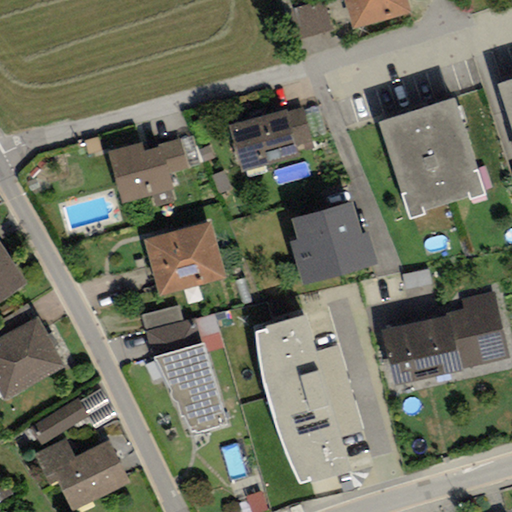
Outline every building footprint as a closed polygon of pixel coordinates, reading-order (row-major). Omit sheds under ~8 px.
[(323,0),(290,10),(299,40),(332,30),(323,0)] [(408,0),(345,0),(354,28),(411,11),(408,0)] [(511,78),(497,84),(511,128),(511,78)] [(453,98),(378,122),(409,218),(425,213),(424,209),(468,194),(469,198),(484,193),(453,98)] [(287,114),(296,147),(313,143),(302,109),(287,114)] [(228,126),(242,173),(299,156),(296,147),(287,114),(286,110),(228,126)] [(108,152),(121,203),(173,190),(168,174),(186,169),(179,140),(158,145),(158,148),(144,152),(141,143),(108,152)] [(291,243),(303,285),(375,263),(366,233),(361,235),(352,203),(292,221),(298,241),(291,243)] [(144,240),(159,296),(226,278),(211,222),(144,240)] [(0,245),(0,302),(27,285),(0,245)] [(461,369),(510,359),(502,329),(494,293),(462,300),(464,310),(449,314),(447,314),(448,317),(383,331),(395,386),(461,371),(461,369)] [(146,331),(181,322),(178,307),(141,316),(146,331)] [(294,471),(299,483),(311,480),(311,483),(351,472),(306,314),(266,326),(267,329),(255,332),(258,351),(261,371),(264,388),(270,409),(277,430),(284,453),(294,471)] [(0,338),(0,391),(6,402),(66,368),(37,318),(0,338)] [(154,358),(194,346),(188,320),(181,322),(146,331),(154,358)] [(196,432),(226,424),(204,344),(194,346),(154,358),(171,391),(171,392),(170,394),(170,397),(172,400),(175,402),(177,403),(181,416),(184,416),(191,431),(196,430),(196,432)] [(78,400),(31,428),(41,445),(88,417),(78,400)] [(50,485),(58,481),(52,470),(74,458),(65,440),(35,455),(50,485)] [(129,483),(108,440),(74,458),(52,470),(58,481),(73,511),(129,483)]
